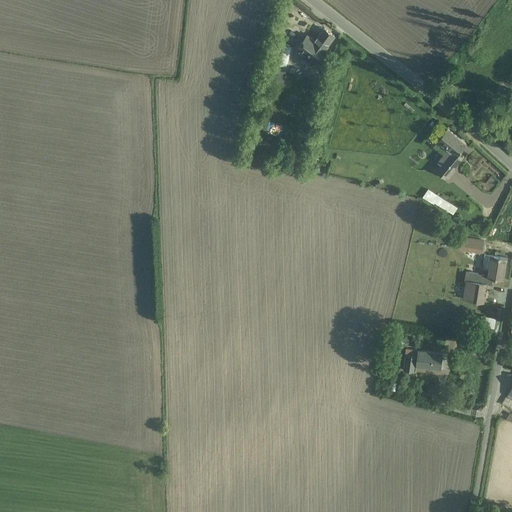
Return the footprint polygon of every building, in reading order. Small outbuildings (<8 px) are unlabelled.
[(314,63),(334,30),(316,19),(296,53),(314,63)] [(446,177),(472,146),(450,127),(423,158),(446,177)] [(463,217),(469,208),(439,188),(433,197),(463,217)] [(465,237),(459,248),(476,259),(488,241),(477,234),(472,242),(465,237)] [(490,276),(509,278),(511,259),(493,257),(490,276)] [(474,302),(497,303),(498,279),(489,279),(489,271),(476,270),(474,302)] [(506,308),(494,305),(489,325),(501,328),(506,308)] [(418,367),(443,370),(445,352),(408,347),(405,370),(418,371),(418,367)]
